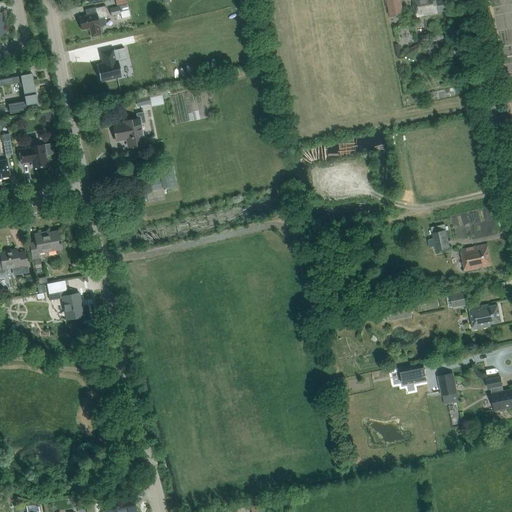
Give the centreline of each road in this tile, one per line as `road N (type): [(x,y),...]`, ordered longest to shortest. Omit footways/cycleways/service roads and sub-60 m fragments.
road 1 (tertiary): [(160,511),(85,190)]
road 2 (unclassified): [(511,226),(465,0)]
road 3 (tertiary): [(85,190),(47,0)]
